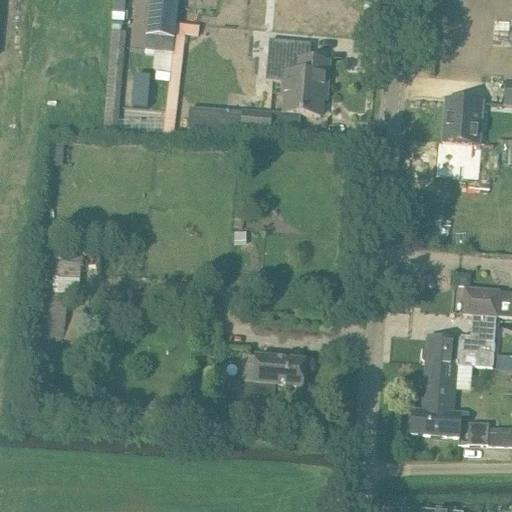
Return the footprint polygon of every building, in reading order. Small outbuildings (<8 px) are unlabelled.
[(179,0),(151,0),(148,34),(175,37),(176,30),(176,26),(179,0)] [(184,37),(197,38),(198,29),(176,26),(176,30),(175,37),(165,139),(173,139),(184,37)] [(269,43),(266,83),(285,84),(284,95),(287,95),(285,116),(300,117),(320,119),(322,102),(326,102),(327,92),(329,63),(309,62),(311,46),(269,43)] [(135,77),(132,109),(147,110),(150,79),(135,77)] [(438,143),(435,178),(450,179),(450,181),(465,182),(465,180),(479,182),(482,147),(479,147),(483,105),(446,102),(443,144),(438,143)] [(106,103),(104,135),(118,136),(120,104),(106,103)] [(225,131),(270,135),(272,116),(190,110),(188,131),(225,134),(225,131)] [(60,247),(35,245),(31,299),(35,299),(29,369),(61,371),(66,303),(78,304),(81,266),(58,264),(60,247)] [(458,275),(457,287),(470,288),(471,276),(458,275)] [(421,361),(423,363),(426,364),(426,366),(456,368),(462,368),(493,370),(497,319),(511,320),(511,295),(465,292),(463,317),(472,318),(470,339),(461,338),(461,342),(428,340),(428,348),(424,348),(422,350),(421,361)] [(305,363),(243,358),(241,385),(246,386),(244,413),(218,411),(216,432),(242,433),(243,423),(276,427),(278,405),(274,404),(276,387),(303,389),(305,363)] [(456,368),(426,366),(423,413),(413,412),(411,437),(459,440),(461,416),(453,415),(456,368)] [(488,449),(511,449),(511,435),(488,435),(488,449)]
